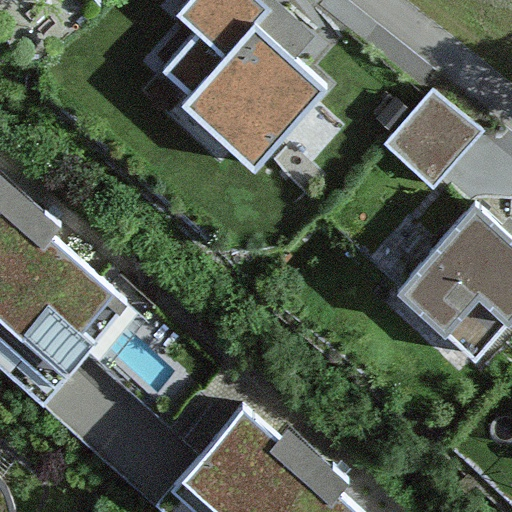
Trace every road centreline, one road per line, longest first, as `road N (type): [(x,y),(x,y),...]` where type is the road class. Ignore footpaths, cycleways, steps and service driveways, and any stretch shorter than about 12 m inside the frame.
road 1 (residential): [(0,322),(206,511)]
road 2 (residential): [(511,97),(390,0)]
